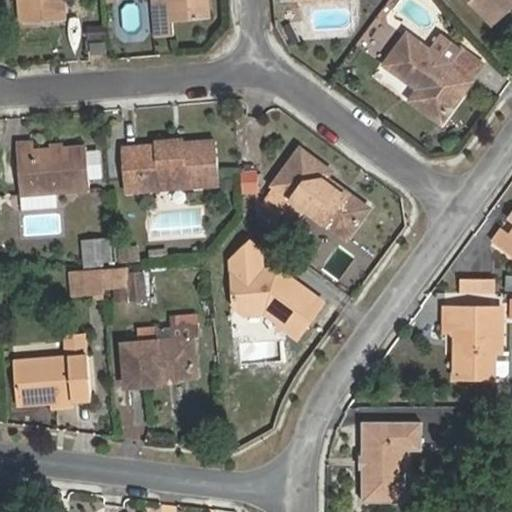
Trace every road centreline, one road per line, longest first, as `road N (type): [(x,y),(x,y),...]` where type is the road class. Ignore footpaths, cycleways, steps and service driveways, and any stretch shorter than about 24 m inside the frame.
road 1 (residential): [(292,497),(331,391),(458,214)]
road 2 (residential): [(0,459),(292,497)]
road 3 (residential): [(258,73),(0,89)]
road 4 (residential): [(458,214),(258,73)]
